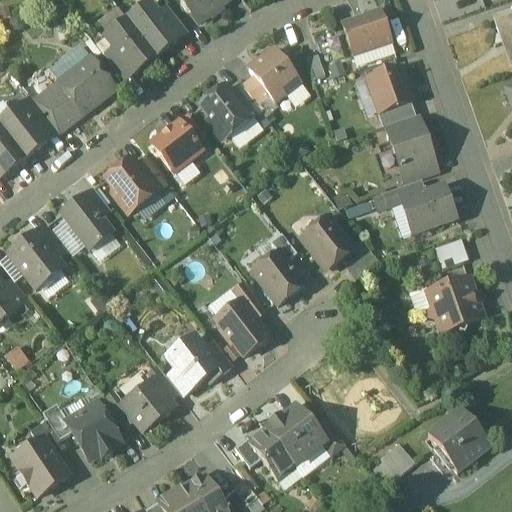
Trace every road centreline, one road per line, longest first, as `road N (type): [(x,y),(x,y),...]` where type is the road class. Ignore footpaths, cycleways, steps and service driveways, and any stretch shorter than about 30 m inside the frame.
road 1 (residential): [(317,0),(266,17),(0,225)]
road 2 (residential): [(84,511),(195,443),(340,325)]
road 3 (residential): [(511,270),(417,0)]
